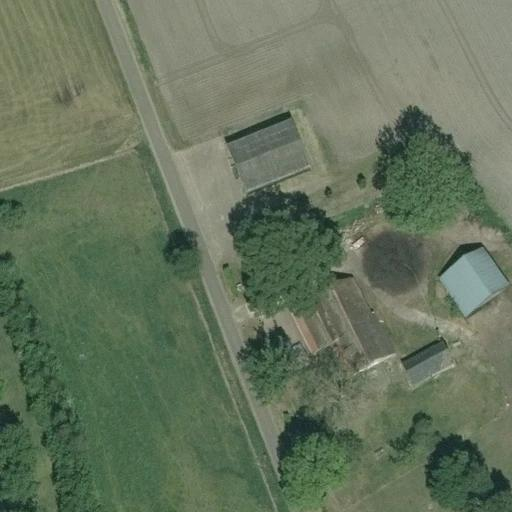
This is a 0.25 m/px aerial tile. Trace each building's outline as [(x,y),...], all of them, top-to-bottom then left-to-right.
[(248,198),(311,172),(292,125),(229,150),(248,198)] [(400,288),(410,281),(391,248),(402,241),(397,232),(375,244),(400,288)] [(311,241),(288,249),(293,261),(315,252),(311,241)] [(444,283),(474,323),(511,294),(511,286),(486,252),(444,283)] [(408,301),(427,294),(422,280),(403,288),(408,301)] [(346,382),(393,359),(372,317),(370,318),(352,282),(290,312),(312,357),(329,348),(346,382)] [(432,379),(454,366),(443,345),(420,357),(432,379)]
